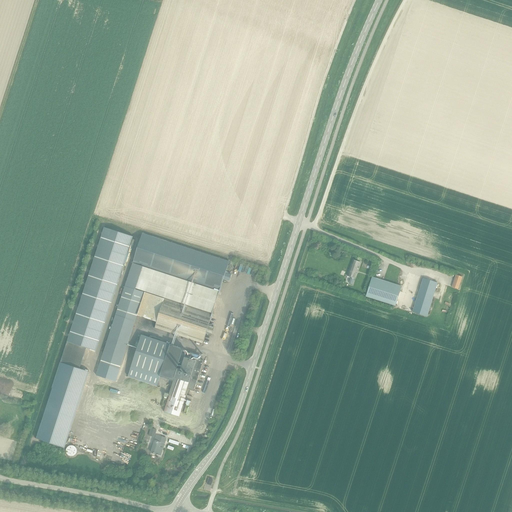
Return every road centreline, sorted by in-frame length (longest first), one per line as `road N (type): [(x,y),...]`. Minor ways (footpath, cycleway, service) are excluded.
road 1 (tertiary): [(178,503),(232,422),(378,0)]
road 2 (unclassified): [(165,511),(0,479)]
road 3 (track): [(36,0),(0,115)]
